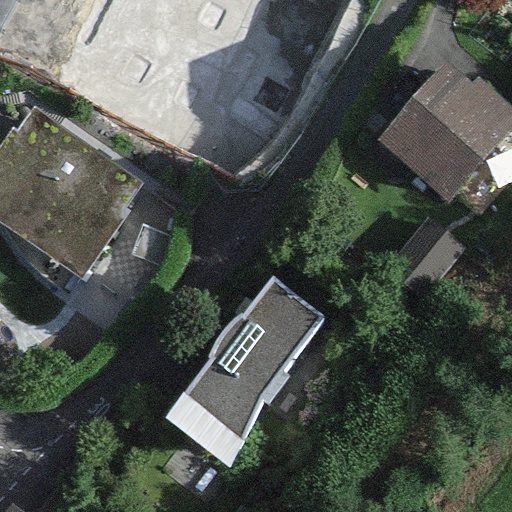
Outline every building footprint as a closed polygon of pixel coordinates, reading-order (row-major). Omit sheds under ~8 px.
[(194,38),(175,69),(208,88),(229,53),(279,82),(326,3),(320,0),(167,0),(158,16),(194,38)] [(377,149),(445,212),(511,140),(511,119),(455,66),(377,149)] [(139,191),(32,120),(15,146),(8,141),(0,154),(0,236),(78,289),(126,219),(122,216),(139,191)] [(426,302),(466,254),(430,224),(390,272),(426,302)] [(162,433),(226,482),(259,405),(319,325),(270,289),(162,433)]
